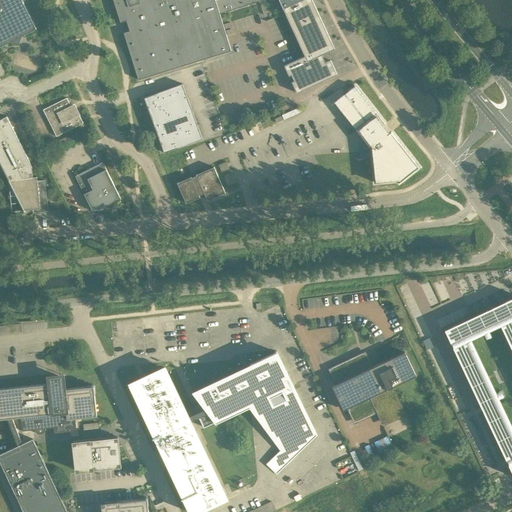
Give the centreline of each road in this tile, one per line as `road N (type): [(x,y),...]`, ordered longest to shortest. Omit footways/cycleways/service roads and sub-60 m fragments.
road 1 (unclassified): [(0,310),(453,264),(510,240)]
road 2 (unclassified): [(0,269),(450,222),(479,199)]
road 3 (unclassified): [(453,165),(395,199),(169,224)]
road 4 (unclassified): [(169,224),(142,158),(115,137),(101,105),(80,0)]
road 5 (unclassified): [(453,165),(398,107),(333,0)]
road 6 (secondary): [(404,0),(495,120)]
road 7 (unclassified): [(48,238),(169,224)]
